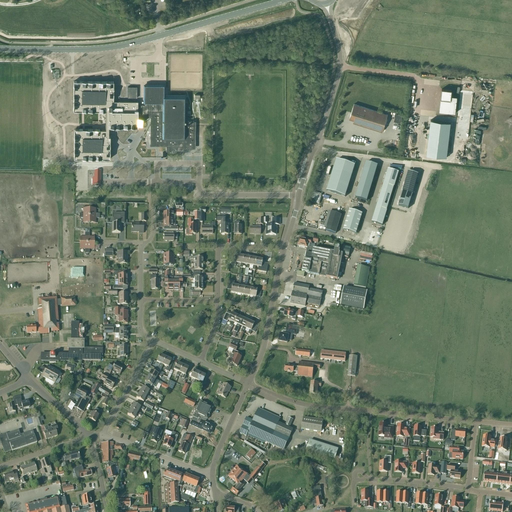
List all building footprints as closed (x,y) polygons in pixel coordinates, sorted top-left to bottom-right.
[(73,81),(73,111),(105,111),(105,129),(74,129),(74,147),(74,156),(74,158),(81,158),(110,159),(110,158),(110,136),(109,136),(109,127),(138,127),(138,118),(138,101),(113,101),(113,81),(87,81),(73,81)] [(138,118),(138,127),(146,127),(146,117),(150,117),(150,146),(163,146),(165,146),(166,146),(166,151),(171,151),(171,150),(177,150),(180,150),(180,148),(183,148),(193,148),(194,146),(195,146),(195,125),(194,125),(194,124),(194,121),(187,121),(187,102),(185,102),(185,95),(163,95),(163,90),(163,85),(144,85),(144,99),(144,102),(144,105),(140,105),(140,108),(140,113),(140,117),(140,118),(138,118)] [(127,98),(137,98),(137,87),(128,87),(127,98)] [(452,90),(442,89),(440,99),(442,99),(441,111),(439,111),(439,112),(455,113),(457,97),(451,96),(452,90)] [(365,127),(382,132),(387,115),(354,104),(349,119),(364,123),(365,127)] [(395,120),(401,122),(404,115),(397,113),(395,120)] [(430,120),(426,155),(446,157),(450,122),(430,120)] [(336,160),(327,191),(345,197),(355,166),(336,160)] [(366,162),(355,198),(367,201),(378,166),(366,162)] [(399,173),(388,169),(372,222),(383,225),(399,173)] [(92,178),(92,185),(94,185),(100,185),(100,172),(100,170),(94,170),(94,178),(93,178),(92,178)] [(408,172),(398,206),(408,209),(418,175),(408,172)] [(313,193),(311,202),(319,204),(321,195),(313,193)] [(349,210),(343,230),(356,234),(362,214),(349,210)] [(393,210),(383,243),(401,249),(408,228),(402,226),(405,214),(393,210)] [(164,212),(164,215),(164,221),(173,221),(173,215),(176,215),(176,212),(164,212)] [(336,234),(341,215),(329,212),(324,227),(326,227),(325,230),(336,234)] [(121,223),(124,223),(124,215),(115,215),(115,223),(112,223),(112,233),(120,233),(120,228),(121,228),(121,223)] [(228,234),(228,224),(224,224),(224,221),(224,216),(217,216),(217,221),(221,221),(221,234),(228,234)] [(263,225),(263,219),(258,219),(258,227),(250,227),(250,234),(256,234),(256,235),(260,235),(260,225),(263,225)] [(279,225),(279,219),(272,219),(272,225),(266,225),(266,235),(270,235),(276,235),(276,225),(279,225)] [(188,225),(188,229),(186,229),(186,235),(192,235),(192,234),(196,234),(196,224),(193,224),(193,220),(188,220),(188,225)] [(164,221),(164,227),(164,230),(176,230),(176,227),(173,227),(173,226),(175,226),(175,221),(173,221),(164,221)] [(215,229),(215,223),(210,222),(210,227),(202,227),(201,234),(212,234),(212,229),(215,229)] [(143,233),(143,224),(132,224),(131,232),(139,232),(139,233),(143,233)] [(311,244),(312,241),(305,240),(299,239),(298,245),(307,247),(307,243),(311,244)] [(337,279),(342,254),(339,253),(339,250),(335,249),(334,252),(307,247),(302,272),(298,272),(297,276),(303,277),(305,272),(308,273),(319,275),(326,277),(337,279)] [(127,256),(127,252),(117,253),(117,257),(118,257),(118,264),(127,264),(127,256)] [(237,255),(237,258),(232,257),(231,264),(236,265),(236,263),(241,264),(240,268),(242,268),(243,264),(242,264),(244,256),(237,255)] [(255,266),(258,267),(257,271),(266,273),(268,264),(262,263),(262,260),(256,259),(255,266)] [(202,264),(195,264),(195,269),(191,269),(190,271),(193,271),(193,273),(200,273),(200,270),(202,270),(202,264)] [(354,285),(353,287),(365,289),(366,287),(369,267),(357,265),(354,285)] [(114,271),(114,276),(116,276),(116,280),(119,280),(127,280),(127,274),(123,274),(123,271),(115,271),(114,271)] [(164,271),(164,277),(164,285),(167,285),(167,290),(173,290),(173,281),(173,277),(169,277),(169,272),(164,271)] [(202,284),(202,278),(200,278),(200,275),(190,275),(190,277),(190,279),(194,279),(194,284),(202,284)] [(155,276),(150,276),(150,281),(151,280),(151,290),(159,289),(159,280),(156,280),(155,276)] [(173,281),(173,290),(179,290),(179,285),(182,285),(182,277),(173,277),(173,281)] [(113,286),(113,289),(115,289),(123,289),(123,286),(127,286),(127,280),(119,280),(119,286),(115,286),(113,286)] [(237,294),(238,286),(237,286),(233,285),(234,281),(228,280),(227,287),(231,288),(230,293),(237,294)] [(309,286),(294,283),(290,303),(305,306),(306,303),(320,306),(323,292),(309,289),(309,286)] [(202,284),(194,284),(194,288),(190,288),(190,291),(191,291),(191,296),(200,296),(200,290),(202,290),(202,284)] [(251,284),(250,288),(251,288),(249,296),(255,297),(256,297),(260,297),(261,290),(257,290),(252,289),(253,285),(251,284)] [(344,287),(341,305),(364,309),(367,292),(344,287)] [(127,304),(127,293),(119,293),(119,301),(118,301),(117,301),(117,304),(119,304),(119,305),(127,304)] [(35,326),(26,327),(27,334),(36,333),(39,333),(39,335),(49,334),(48,329),(51,329),(51,332),(59,332),(58,324),(56,324),(55,321),(58,321),(57,306),(61,306),(61,307),(75,305),(75,298),(57,299),(56,297),(38,299),(39,307),(42,306),(42,309),(38,309),(39,325),(35,326)] [(127,323),(127,311),(120,311),(120,308),(115,308),(115,316),(119,316),(119,322),(127,323)] [(295,311),(295,313),(294,312),(294,311),(285,310),(284,316),(292,317),(292,319),(295,320),(296,316),(298,316),(298,317),(302,318),(304,311),(299,310),(299,312),(295,311)] [(226,313),(223,320),(227,322),(228,320),(231,322),(229,325),(232,327),(234,323),(233,323),(237,316),(231,313),(230,315),(226,313)] [(237,316),(233,323),(234,323),(237,324),(233,331),(236,333),(238,329),(240,326),(239,325),(242,318),(237,316)] [(242,318),(239,325),(240,326),(242,327),(240,333),(243,334),(246,328),(245,328),(248,321),(242,318)] [(248,321),(245,328),(246,328),(249,330),(247,334),(250,335),(251,331),(255,333),(257,326),(254,325),(254,324),(248,321)] [(116,328),(113,328),(113,326),(107,326),(107,323),(103,323),(103,326),(104,326),(104,333),(110,333),(116,333),(119,333),(119,340),(127,340),(127,328),(120,328),(116,328)] [(102,356),(102,348),(83,348),(83,341),(78,341),(79,338),(82,339),(82,335),(84,335),(84,334),(84,331),(84,329),(82,329),(82,326),(79,326),(79,324),(73,324),(72,341),(68,341),(67,349),(68,349),(68,355),(55,355),(55,353),(49,353),(49,355),(42,355),(42,362),(49,362),(49,363),(55,363),(55,362),(82,362),(82,361),(100,361),(100,356),(102,356)] [(295,335),(296,331),(297,327),(287,325),(286,332),(284,331),(283,334),(280,334),(279,341),(287,343),(287,340),(291,341),(292,336),(292,334),(295,335)] [(237,367),(241,358),(240,357),(242,354),(235,352),(237,347),(231,344),(229,348),(233,350),(231,354),(233,355),(230,363),(237,367)] [(120,346),(120,352),(117,352),(117,357),(120,357),(127,357),(127,346),(120,346)] [(321,351),(321,359),(333,360),(334,352),(321,351)] [(334,352),(333,360),(345,362),(346,354),(334,352)] [(160,355),(156,362),(160,364),(157,370),(160,371),(163,365),(162,365),(165,358),(160,355)] [(355,377),(357,356),(349,356),(347,376),(355,377)] [(165,358),(162,365),(163,365),(167,367),(165,370),(168,372),(170,368),(168,367),(170,363),(171,360),(165,358)] [(320,369),(320,364),(299,362),(299,368),(294,367),(294,366),(285,365),(285,372),(293,373),(293,372),(298,372),(298,376),(313,378),(314,368),(320,369)] [(123,367),(115,363),(114,366),(110,364),(107,369),(106,368),(104,371),(109,375),(111,372),(114,373),(115,372),(120,374),(123,367)] [(182,365),(177,363),(176,365),(173,364),(170,370),(173,371),(173,370),(178,372),(176,376),(178,377),(180,373),(179,372),(182,365)] [(75,365),(73,365),(67,364),(66,367),(71,368),(70,372),(73,373),(75,365)] [(183,365),(179,372),(180,373),(183,375),(182,378),(184,379),(186,375),(185,375),(188,368),(183,365)] [(41,368),(39,370),(40,372),(44,374),(42,376),(46,379),(45,380),(45,382),(52,385),(53,385),(54,383),(55,383),(58,384),(60,380),(57,378),(60,373),(48,366),(46,370),(42,368),(41,368)] [(196,380),(199,373),(194,370),(190,378),(195,380),(193,383),(195,384),(197,381),(196,380)] [(151,371),(148,376),(155,380),(155,379),(157,376),(161,378),(162,375),(158,373),(158,374),(151,371)] [(101,378),(100,380),(104,382),(103,384),(112,389),(115,382),(108,378),(108,376),(104,374),(104,373),(101,378)] [(205,376),(199,373),(196,380),(197,381),(200,382),(199,386),(201,387),(203,383),(202,383),(205,376)] [(146,382),(144,384),(151,388),(152,386),(156,387),(158,383),(158,382),(159,381),(155,379),(155,380),(148,376),(145,382),(146,382)] [(169,381),(167,385),(169,386),(168,388),(172,390),(175,384),(169,381)] [(310,382),(309,394),(317,395),(317,392),(318,386),(321,387),(321,383),(310,382)] [(95,384),(90,393),(95,395),(100,386),(95,384)] [(229,392),(231,387),(223,384),(218,395),(225,398),(228,392),(229,392)] [(79,399),(74,407),(83,412),(90,399),(88,398),(90,395),(87,393),(84,392),(85,389),(81,387),(79,389),(76,395),(80,397),(79,399)] [(100,387),(98,390),(108,396),(110,393),(100,387)] [(142,387),(139,393),(146,396),(147,396),(148,392),(152,394),(153,392),(149,390),(149,391),(142,387)] [(139,393),(136,398),(143,402),(145,398),(149,400),(150,398),(150,397),(147,396),(146,396),(139,393)] [(21,399),(20,396),(12,398),(14,406),(17,405),(19,411),(22,410),(22,409),(30,407),(28,401),(22,403),(21,399)] [(186,398),(184,403),(193,407),(196,402),(186,398)] [(133,404),(130,409),(137,413),(138,412),(139,409),(143,411),(144,408),(142,407),(143,406),(136,402),(135,404),(133,404)] [(151,410),(153,406),(145,402),(143,406),(151,410)] [(190,424),(189,425),(193,426),(197,429),(198,428),(210,433),(213,427),(207,424),(207,423),(205,422),(206,419),(207,419),(211,410),(210,410),(211,408),(212,408),(204,404),(203,405),(199,403),(196,410),(193,417),(191,421),(190,424)] [(242,428),(239,433),(246,436),(247,434),(284,450),(293,429),(278,422),(280,418),(258,408),(253,420),(253,421),(247,418),(243,426),(242,428)] [(93,412),(90,411),(88,415),(91,416),(89,419),(95,423),(99,415),(98,415),(100,411),(95,409),(93,412)] [(130,409),(127,415),(134,419),(137,414),(140,416),(141,415),(141,414),(138,412),(137,413),(130,409)] [(290,427),(293,420),(288,417),(285,425),(290,427)] [(301,429),(321,433),(323,421),(303,417),(301,429)] [(179,426),(186,429),(189,422),(182,419),(179,426)] [(387,428),(387,424),(379,423),(378,436),(384,436),(384,437),(385,438),(392,439),(393,427),(390,427),(389,428),(387,428)] [(58,431),(56,425),(48,427),(48,426),(44,427),(45,431),(43,432),(46,440),(57,436),(56,431),(58,431)] [(405,425),(398,425),(396,437),(404,437),(404,436),(409,437),(410,429),(404,429),(405,425)] [(414,426),(413,436),(413,441),(420,442),(420,437),(420,436),(426,437),(426,431),(421,430),(421,427),(414,426)] [(151,441),(156,443),(157,440),(159,441),(159,439),(159,438),(162,431),(154,428),(154,429),(156,429),(154,434),(154,433),(151,441)] [(438,428),(431,428),(430,438),(433,438),(433,439),(443,440),(443,433),(438,433),(438,428)] [(20,435),(18,430),(6,435),(7,436),(0,438),(5,452),(11,450),(12,451),(37,443),(33,431),(20,435)] [(452,431),(451,441),(455,441),(456,437),(465,438),(465,431),(456,430),(456,431),(452,431)] [(175,442),(177,436),(174,435),(175,433),(172,432),(170,436),(167,435),(166,438),(163,446),(170,448),(172,441),(175,442)] [(181,443),(178,452),(184,454),(188,446),(189,443),(189,441),(190,442),(192,438),(184,434),(180,443),(181,443)] [(483,436),(482,447),(490,448),(490,447),(494,448),(495,441),(491,440),(491,437),(483,436)] [(499,442),(498,450),(506,451),(507,443),(507,439),(500,438),(500,442),(499,442)] [(309,441),(306,451),(335,460),(338,450),(309,441)] [(115,447),(113,447),(113,443),(101,443),(101,450),(102,450),(102,456),(102,463),(112,462),(112,456),(113,456),(112,450),(122,450),(122,445),(114,446),(115,447)] [(450,447),(449,459),(463,460),(463,452),(459,451),(460,448),(450,447)] [(250,459),(255,453),(252,450),(246,456),(250,459)] [(142,457),(143,454),(141,454),(129,451),(126,460),(132,462),(133,459),(139,461),(140,456),(142,457)] [(79,459),(78,452),(69,454),(65,456),(66,460),(66,461),(70,461),(79,459)] [(380,462),(379,472),(387,472),(388,463),(391,463),(391,456),(385,456),(385,462),(380,462)] [(50,467),(47,459),(40,462),(43,470),(41,471),(42,475),(44,475),(45,477),(48,476),(47,474),(52,472),(50,467)] [(62,471),(68,469),(67,462),(62,463),(63,464),(60,464),(62,471)] [(109,469),(106,470),(108,479),(112,478),(115,477),(114,474),(114,471),(113,468),(117,467),(116,462),(112,464),(111,463),(111,464),(108,465),(109,469)] [(237,465),(228,476),(237,484),(236,485),(235,487),(235,486),(231,491),(237,496),(241,490),(241,489),(244,485),(241,483),(241,482),(243,479),(246,482),(249,485),(251,483),(253,481),(253,480),(261,470),(265,465),(262,462),(258,467),(257,467),(250,476),(237,465)] [(407,462),(395,462),(394,472),(402,473),(402,469),(407,469),(407,462)] [(326,472),(327,469),(312,463),(310,466),(309,466),(309,468),(312,469),(312,467),(316,468),(326,472)] [(420,474),(420,464),(413,463),(412,474),(420,474)] [(27,466),(30,474),(37,472),(34,464),(27,466)] [(435,466),(429,465),(428,475),(434,476),(434,473),(439,473),(440,467),(435,467),(435,466)] [(450,478),(460,479),(461,472),(454,471),(455,466),(448,465),(447,470),(451,471),(450,478)] [(30,474),(27,466),(20,469),(23,476),(30,474)] [(180,483),(184,474),(167,468),(164,476),(180,483)] [(80,478),(92,475),(90,469),(82,472),(83,472),(79,473),(80,478)] [(484,473),(483,482),(490,483),(491,471),(489,471),(489,473),(484,473)] [(13,473),(12,472),(3,475),(5,483),(9,482),(8,480),(13,479),(15,483),(19,481),(16,472),(13,473)] [(197,488),(200,480),(186,474),(183,482),(197,488)] [(65,485),(64,483),(61,483),(63,492),(73,490),(73,486),(70,486),(70,485),(65,485)] [(316,507),(323,506),(322,497),(321,497),(320,486),(310,487),(312,502),(315,501),(316,507)] [(369,491),(361,491),(361,502),(366,502),(366,508),(372,508),(372,500),(369,500),(369,491)] [(383,492),(377,491),(377,497),(374,497),(374,502),(377,502),(377,503),(383,503),(383,492)] [(383,492),(383,503),(389,503),(389,502),(391,502),(391,498),(389,498),(389,492),(383,492)] [(403,492),(397,492),(396,498),(394,498),(394,502),(396,502),(396,503),(402,504),(403,492)] [(409,493),(403,492),(402,504),(408,504),(408,503),(410,503),(411,499),(408,499),(409,493)] [(422,494),(416,493),(416,499),(414,499),(413,503),(416,504),(415,505),(421,505),(422,494)] [(428,494),(422,494),(421,505),(427,506),(428,503),(430,504),(431,501),(428,500),(428,494)] [(90,495),(82,496),(84,506),(88,506),(89,509),(91,509),(90,505),(92,505),(90,495)] [(443,496),(435,495),(434,505),(442,506),(443,496)] [(459,501),(460,498),(452,497),(451,508),(459,509),(459,508),(463,508),(464,502),(459,501)] [(69,511),(68,506),(67,507),(65,498),(58,499),(58,498),(47,501),(46,499),(39,501),(40,502),(31,505),(31,506),(26,507),(27,511),(69,511)] [(125,507),(130,507),(130,499),(118,499),(118,507),(121,507),(121,509),(125,509),(125,507)] [(284,508),(287,507),(284,500),(274,504),(276,507),(277,506),(279,511),(285,510),(284,508)] [(497,503),(495,511),(502,511),(503,504),(497,503)]
